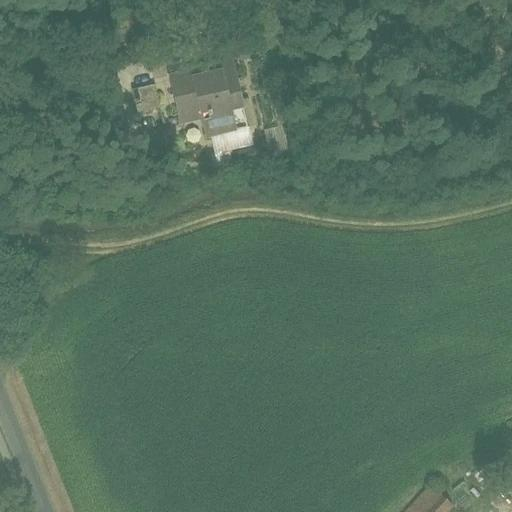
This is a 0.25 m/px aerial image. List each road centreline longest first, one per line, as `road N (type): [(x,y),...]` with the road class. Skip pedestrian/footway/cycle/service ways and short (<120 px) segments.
road 1 (unclassified): [(0,59),(288,2)]
road 2 (unclassified): [(48,511),(0,397)]
